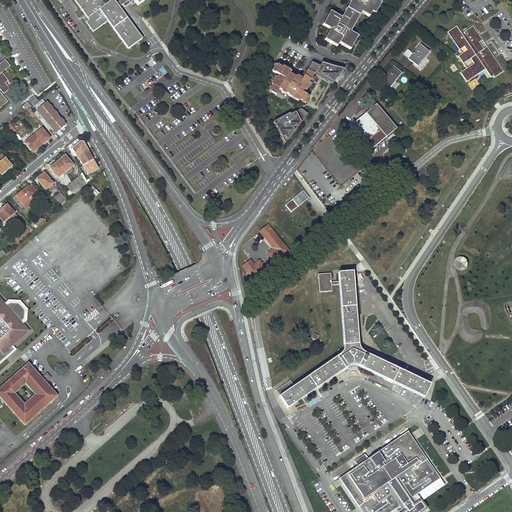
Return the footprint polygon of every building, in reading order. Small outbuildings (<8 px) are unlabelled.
[(116,0),(115,1),(114,0),(111,0),(106,4),(102,0),(74,0),(89,19),(86,21),(93,31),(108,21),(129,48),(142,38),(120,7),(128,0),(134,0),(138,5),(145,0),(116,0)] [(329,15),(322,27),(329,31),(323,42),(336,49),(337,46),(350,52),(358,38),(348,33),(359,14),(368,19),(371,14),(375,16),(382,5),(373,0),(353,0),(341,21),(329,15)] [(461,72),(467,82),(486,69),(493,79),(504,71),(487,46),(484,49),(479,42),(483,40),(473,26),(462,33),(457,26),(448,32),(460,49),(465,46),(467,50),(459,56),(464,63),(473,57),(477,61),(461,72)] [(429,52),(420,45),(413,54),(409,59),(417,66),(429,52)] [(403,55),(409,59),(413,54),(407,50),(403,55)] [(0,87),(5,93),(12,87),(7,82),(9,80),(3,72),(11,66),(6,59),(1,64),(0,63),(0,87)] [(314,61),(310,68),(318,72),(317,74),(334,84),(346,69),(324,62),(322,65),(314,61)] [(288,73),(275,65),(271,72),(278,76),(277,79),(276,78),(268,91),(275,95),(278,89),(288,95),(288,96),(291,97),(292,96),(305,103),(308,97),(301,93),(303,90),(304,90),(313,74),(306,71),(300,81),(290,75),(290,77),(287,75),(288,73)] [(402,73),(393,66),(381,81),(390,88),(402,73)] [(39,102),(34,96),(29,100),(34,106),(39,102)] [(27,102),(23,106),(26,110),(31,106),(27,102)] [(56,133),(65,124),(47,102),(37,110),(56,133)] [(371,109),(349,127),(351,130),(369,151),(372,149),(389,134),(396,128),(376,104),(371,109)] [(35,114),(30,109),(25,113),(28,117),(30,115),(32,117),(35,114)] [(288,115),(275,122),(277,124),(273,126),(281,140),(284,138),(286,142),(307,115),(301,110),(292,114),(289,116),(288,115)] [(7,127),(12,133),(15,130),(13,128),(16,125),(13,122),(7,127)] [(216,127),(215,128),(214,129),(214,130),(213,131),(213,132),(214,134),(215,135),(216,135),(218,136),(219,135),(220,134),(221,133),(222,132),(222,130),(221,129),(220,128),(219,127),(218,127),(216,127)] [(33,135),(42,145),(51,138),(42,128),(33,135)] [(42,145),(33,135),(25,142),(34,152),(42,145)] [(78,157),(88,174),(98,168),(83,142),(81,141),(71,146),(77,157),(78,157)] [(13,167),(2,154),(0,154),(0,172),(2,175),(7,170),(8,171),(13,167)] [(73,165),(65,155),(58,161),(66,171),(73,165)] [(66,171),(58,161),(50,168),(58,178),(66,171)] [(45,189),(53,183),(44,172),(37,179),(45,189)] [(88,182),(82,173),(74,181),(80,189),(86,182),(88,182)] [(74,195),(80,189),(74,181),(67,187),(74,195)] [(41,195),(32,184),(29,187),(28,186),(22,191),(31,201),(32,203),(41,195)] [(96,194),(99,193),(93,186),(89,189),(96,194)] [(25,206),(31,201),(22,191),(13,198),(19,205),(22,203),(25,206)] [(303,191),(292,200),(298,207),(309,198),(303,191)] [(60,207),(67,201),(61,193),(54,199),(60,207)] [(291,212),(298,207),(292,200),(285,205),(291,212)] [(0,215),(7,224),(17,216),(7,204),(0,209),(0,215)] [(269,253),(276,261),(288,251),(267,226),(260,232),(274,249),(269,253)] [(12,236),(17,243),(32,231),(29,227),(23,232),(20,229),(12,236)] [(468,259),(456,258),(455,270),(466,271),(468,259)] [(254,279),(266,269),(259,260),(254,264),(250,259),(243,265),(254,279)] [(290,378),(275,389),(287,406),(347,365),(350,363),(352,363),(355,363),(358,364),(423,395),(429,382),(364,351),(361,348),(359,346),(358,342),(352,270),(338,271),(339,279),(331,280),(330,271),(318,272),(319,290),(331,289),(331,283),(339,283),(344,343),(343,346),(342,350),(339,353),(294,384),(290,378)] [(0,359),(11,350),(9,346),(28,330),(20,322),(23,318),(23,310),(17,303),(9,303),(6,306),(0,299),(0,359)] [(45,382),(51,377),(46,372),(42,376),(41,377),(27,361),(0,385),(0,398),(24,425),(57,395),(45,382)] [(358,463),(339,477),(362,511),(389,511),(399,506),(403,511),(420,511),(426,509),(420,501),(416,504),(411,495),(439,476),(407,430),(367,458),(364,453),(355,459),(358,463)]
